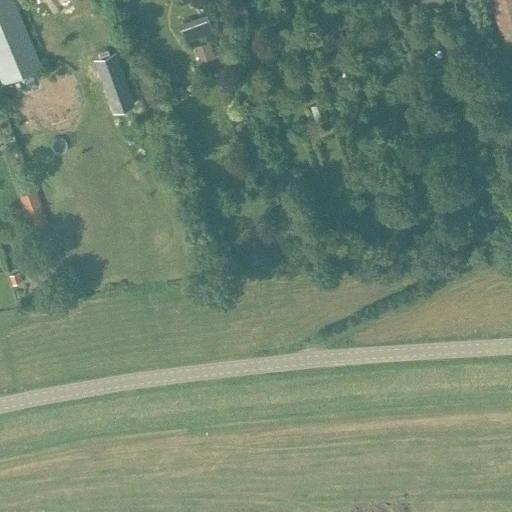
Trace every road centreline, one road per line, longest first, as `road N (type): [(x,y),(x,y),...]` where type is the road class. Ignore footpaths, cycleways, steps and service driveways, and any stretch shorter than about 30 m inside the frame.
road 1 (unclassified): [(0,406),(307,360),(511,347)]
road 2 (track): [(307,360),(494,261)]
